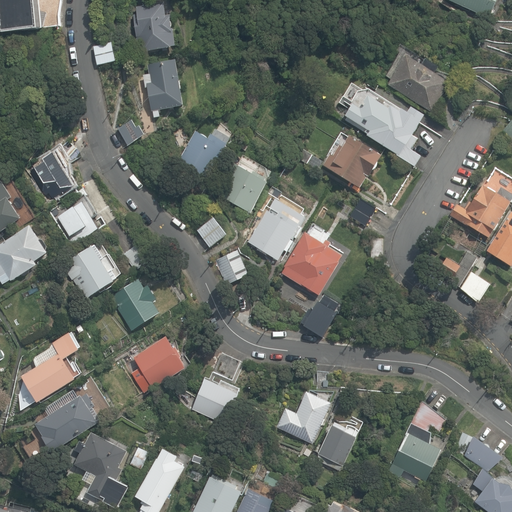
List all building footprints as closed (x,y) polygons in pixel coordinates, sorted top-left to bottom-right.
[(0,0),(0,23),(1,32),(42,28),(46,13),(40,12),(39,0),(0,0)] [(495,0),(446,0),(488,18),(495,0)] [(163,3),(133,7),(138,52),(175,47),(171,17),(165,18),(163,3)] [(119,59),(115,40),(96,44),(100,63),(119,59)] [(451,83),(404,55),(386,86),(432,113),(451,83)] [(149,66),(153,82),(145,84),(151,112),(184,106),(176,61),(149,66)] [(345,116),(370,131),(367,136),(416,164),(421,154),(412,149),(418,138),(413,135),(424,115),(410,107),(407,112),(369,91),(360,107),(353,102),(345,116)] [(511,120),(503,131),(511,138),(511,120)] [(135,128),(131,122),(117,129),(127,145),(145,135),(140,125),(135,128)] [(208,139),(196,131),(177,161),(203,178),(225,145),(210,135),(208,139)] [(381,156),(349,136),(343,147),(340,145),(333,156),(330,154),(322,166),(360,190),(381,156)] [(311,154),(296,146),(291,156),(305,164),(311,154)] [(75,185),(54,152),(27,169),(43,195),(49,191),(53,198),(75,185)] [(267,180),(235,161),(215,193),(247,212),(267,180)] [(0,230),(20,218),(0,185),(0,230)] [(510,202),(483,186),(468,211),(456,203),(448,216),(488,239),(510,202)] [(374,208),(359,199),(348,216),(363,226),(374,208)] [(97,229),(80,201),(55,217),(72,244),(97,229)] [(299,225),(267,206),(246,241),(278,260),(299,225)] [(511,212),(510,211),(486,251),(511,266),(511,265),(511,212)] [(227,234),(214,218),(197,231),(209,247),(227,234)] [(46,253),(29,225),(0,243),(0,282),(2,285),(10,279),(11,282),(37,266),(33,261),(46,253)] [(341,258),(304,232),(276,271),(314,296),(341,258)] [(116,281),(94,245),(65,263),(69,269),(66,271),(79,292),(82,290),(87,298),(116,281)] [(248,274),(237,250),(214,261),(224,284),(248,274)] [(458,266),(446,258),(436,273),(459,287),(477,258),(467,251),(458,266)] [(489,284),(471,272),(460,289),(478,301),(489,284)] [(144,287),(139,278),(108,296),(130,332),(159,315),(153,303),(157,301),(148,285),(144,287)] [(185,368),(166,338),(125,363),(131,373),(139,368),(152,389),(185,368)] [(0,360),(8,356),(0,340),(0,360)] [(74,379),(58,353),(21,376),(37,402),(74,379)] [(219,353),(212,371),(234,380),(241,361),(219,353)] [(224,387),(205,379),(192,409),(226,423),(241,388),(227,382),(224,387)] [(104,417),(86,390),(33,425),(51,451),(104,417)] [(331,403),(305,392),(296,412),(286,408),(277,427),(313,443),(331,403)] [(421,402),(409,419),(429,434),(442,417),(421,402)] [(358,433),(333,422),(318,454),(343,466),(358,433)] [(128,450),(89,431),(73,464),(95,475),(87,492),(105,500),(128,450)] [(440,450),(407,433),(392,464),(425,480),(440,450)] [(472,437),(460,454),(488,474),(500,457),(472,437)] [(151,449),(137,442),(127,463),(141,470),(151,449)] [(158,511),(182,472),(156,457),(134,496),(144,502),(140,509),(145,511),(158,511)] [(230,511),(241,492),(209,476),(191,511),(230,511)] [(511,511),(511,492),(493,478),(474,502),(487,511),(511,511)] [(268,511),(273,503),(248,491),(237,511),(268,511)] [(331,507),(327,505),(324,511),(357,511),(334,501),(331,507)]
